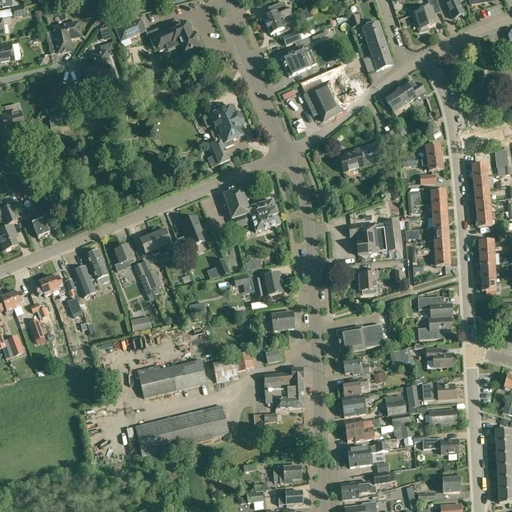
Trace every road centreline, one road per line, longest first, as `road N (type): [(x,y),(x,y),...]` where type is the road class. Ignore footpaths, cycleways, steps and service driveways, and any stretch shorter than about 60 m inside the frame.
road 1 (tertiary): [(325,511),(309,229),(286,154)]
road 2 (residential): [(0,271),(286,154)]
road 3 (residential): [(470,350),(455,147)]
road 4 (tertiary): [(286,154),(227,0)]
road 5 (residential): [(478,511),(470,350)]
road 6 (residential): [(286,154),(406,68)]
